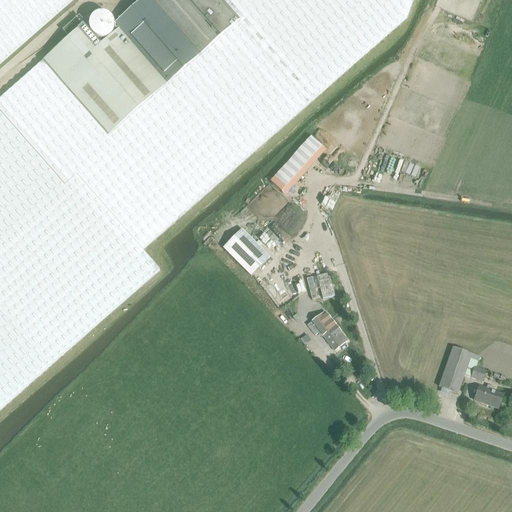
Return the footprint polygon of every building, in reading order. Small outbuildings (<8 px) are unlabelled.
[(0,410),(162,269),(146,250),(175,224),(407,21),(414,0),(144,0),(115,25),(122,33),(101,51),(83,30),(87,27),(78,17),(62,31),(71,41),(0,103),(0,410)] [(0,0),(0,61),(70,0),(0,0)] [(113,25),(112,22),(112,20),(111,18),(109,17),(108,16),(105,14),(104,14),(101,14),(97,15),(95,16),(93,18),(91,21),(91,23),(90,25),(91,29),(92,31),(94,33),(98,35),(100,36),(102,36),(104,36),(106,35),(109,33),(111,31),(112,29),(113,25)] [(310,138),(270,183),(286,197),(325,151),(310,138)] [(224,249),(251,278),(270,260),(243,231),(224,249)] [(324,313),(307,326),(315,336),(320,333),(334,352),(347,342),(335,327),(324,313)] [(464,376),(468,366),(470,359),(478,361),(479,358),(453,349),(439,388),(458,394),(464,376)] [(468,366),(464,376),(482,382),(486,372),(475,368),(478,361),(470,359),(468,366)] [(479,388),(474,402),(498,410),(503,396),(492,392),(493,389),(487,387),(486,390),(479,388)]
